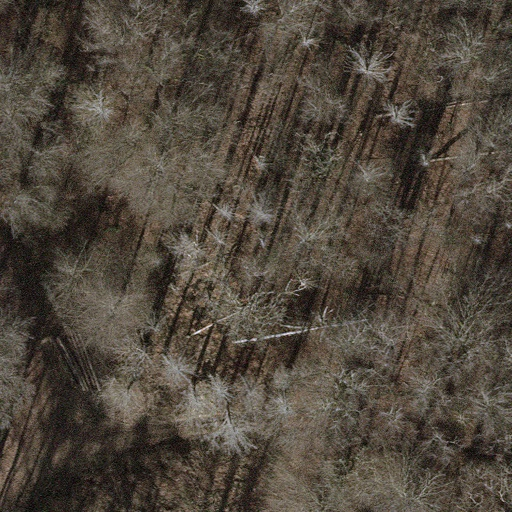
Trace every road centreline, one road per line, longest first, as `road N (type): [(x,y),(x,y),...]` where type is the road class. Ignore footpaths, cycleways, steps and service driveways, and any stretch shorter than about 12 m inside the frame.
road 1 (track): [(51,475),(308,422),(511,465)]
road 2 (track): [(0,292),(36,332),(51,475),(0,501)]
